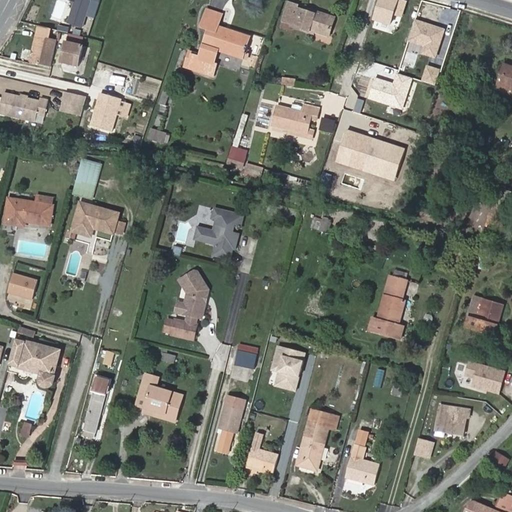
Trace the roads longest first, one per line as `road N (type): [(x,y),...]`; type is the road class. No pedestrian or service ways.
road 1 (residential): [(203,497),(0,483)]
road 2 (unknown): [(58,487),(101,342)]
road 3 (residential): [(409,511),(511,423)]
